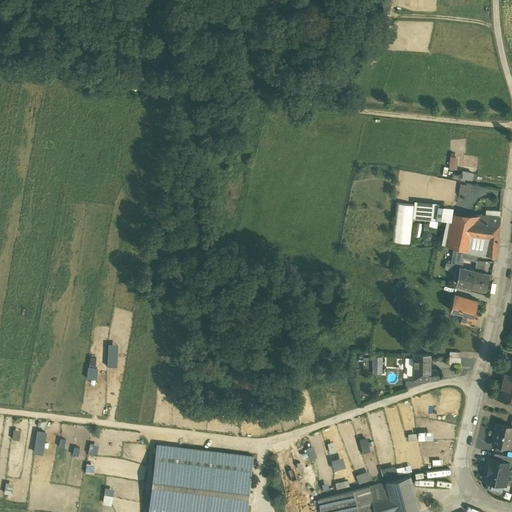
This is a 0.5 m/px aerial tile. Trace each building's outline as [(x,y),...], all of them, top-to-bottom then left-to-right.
[(450,155),(448,167),(456,168),(458,157),(450,155)] [(462,169),(460,178),(472,180),(473,170),(462,169)] [(459,182),(458,195),(469,196),(470,184),(459,182)] [(431,206),(414,205),(413,216),(429,218),(431,206)] [(438,207),(431,206),(429,218),(436,219),(438,207)] [(466,215),(453,214),(445,245),(453,247),(462,249),(467,250),(469,245),(471,237),(463,235),(466,215)] [(486,216),(466,215),(463,235),(471,237),(484,238),(486,216)] [(499,217),(486,216),(484,238),(487,238),(497,239),(499,217)] [(497,239),(487,238),(486,249),(485,254),(496,256),(497,239)] [(486,249),(469,245),(467,250),(477,252),(485,254),(486,249)] [(462,249),(453,247),(452,255),(460,257),(462,249)] [(467,250),(462,249),(460,257),(464,258),(469,259),(470,256),(476,258),(477,252),(467,250)] [(460,257),(452,255),(451,263),(459,265),(459,268),(461,268),(464,258),(460,257)] [(461,268),(459,268),(456,283),(471,287),(474,271),(461,268)] [(488,274),(474,271),(471,287),(485,290),(488,274)] [(477,300),(454,293),(449,310),(462,313),(472,316),(473,313),(477,300)] [(472,316),(462,313),(460,322),(474,326),(477,314),(473,313),(472,316)] [(117,365),(117,342),(107,342),(107,365),(117,365)] [(429,354),(414,353),(414,358),(413,375),(413,381),(429,380),(439,379),(438,369),(429,370),(429,354)] [(413,375),(414,358),(405,357),(405,365),(407,368),(406,375),(413,375)] [(381,373),(381,358),(373,358),(373,373),(381,373)] [(511,360),(506,359),(502,379),(511,381),(511,360)] [(96,378),(97,366),(87,365),(86,377),(96,378)] [(511,381),(502,379),(497,398),(511,401),(511,381)] [(511,430),(511,426),(496,423),(491,444),(508,448),(511,430)] [(42,453),(46,430),(37,428),(32,451),(42,453)] [(367,436),(359,437),(362,452),(369,451),(367,436)] [(244,511),(252,456),(157,444),(148,511),(244,511)] [(308,458),(316,456),(313,445),(305,447),(308,458)] [(511,457),(494,453),(493,459),(500,461),(500,462),(506,463),(506,464),(509,465),(511,457)] [(331,458),(334,468),(345,466),(342,455),(331,458)] [(493,459),(490,458),(487,470),(485,470),(483,478),(491,480),(491,482),(504,485),(507,471),(505,470),(506,464),(506,463),(500,462),(500,461),(493,459)] [(382,476),(392,474),(390,466),(381,467),(382,476)] [(356,473),(358,482),(371,478),(369,469),(356,473)] [(410,475),(385,482),(389,496),(393,511),(416,511),(419,511),(410,475)] [(385,482),(368,486),(371,500),(389,496),(385,482)] [(368,486),(335,495),(340,511),(352,511),(350,506),(371,500),(368,486)] [(103,503),(111,504),(113,487),(104,487),(103,503)] [(340,511),(335,495),(318,499),(320,511),(340,511)] [(393,511),(389,496),(371,500),(374,511),(393,511)]
